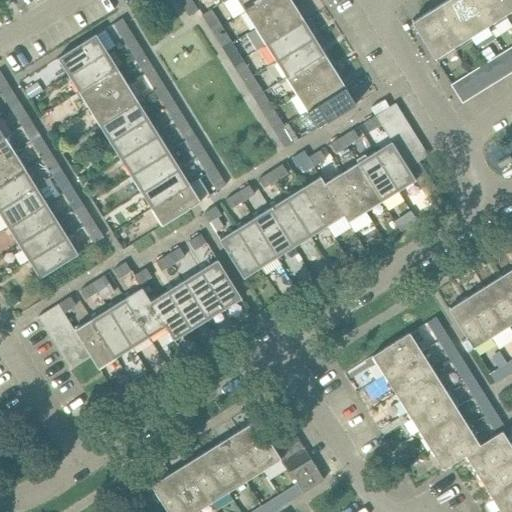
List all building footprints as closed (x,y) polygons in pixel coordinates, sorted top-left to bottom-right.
[(188,16),(197,11),(190,0),(187,0),(180,4),(188,16)] [(226,0),(222,3),(232,19),(243,12),(262,0),(226,0)] [(262,0),(243,12),(254,29),(293,4),(290,0),(262,0)] [(447,0),(443,0),(429,9),(455,50),(473,39),(447,0)] [(471,0),(447,0),(473,39),(478,48),(495,37),(490,29),(471,0)] [(495,0),(471,0),(490,29),(507,18),(495,0)] [(511,0),(495,0),(507,18),(511,14),(511,0)] [(254,29),(264,45),(303,21),(293,4),(254,29)] [(436,62),(455,50),(429,9),(410,21),(436,62)] [(201,15),(209,28),(218,22),(210,10),(201,15)] [(129,31),(121,18),(112,24),(120,36),(129,31)] [(264,45),(274,62),(314,37),(303,21),(264,45)] [(95,34),(56,58),(67,76),(106,51),(114,46),(104,30),(96,35),(95,34)] [(214,36),(222,49),(231,43),(223,31),(214,36)] [(274,62),(285,79),(324,54),(314,37),(274,62)] [(142,52),(135,40),(126,45),(133,57),(142,52)] [(222,49),(229,61),(238,55),(231,43),(222,49)] [(489,47),(481,52),(487,61),(495,56),(489,47)] [(508,74),(511,72),(511,59),(506,50),(497,56),(508,74)] [(117,68),(106,51),(67,76),(77,92),(117,68)] [(141,70),(150,64),(142,52),(133,57),(141,70)] [(285,79),(295,95),(335,70),(324,54),(285,79)] [(508,74),(497,56),(487,62),(499,80),(508,74)] [(489,86),(499,80),(487,62),(478,68),(489,86)] [(235,70),(242,82),(251,76),(244,64),(235,70)] [(77,92),(88,109),(127,84),(117,68),(77,92)] [(489,86),(478,68),(468,74),(480,92),(489,86)] [(295,95),(306,112),(345,87),(335,70),(295,95)] [(146,78),(154,91),(163,85),(155,73),(146,78)] [(470,98),(480,92),(468,74),(459,79),(470,98)] [(242,82),(250,94),(259,89),(251,76),(242,82)] [(459,79),(450,85),(461,103),(470,98),(459,79)] [(29,99),(42,91),(37,82),(23,91),(29,99)] [(137,101),(127,84),(88,109),(98,126),(137,101)] [(162,103),(171,97),(163,85),(154,91),(162,103)] [(306,112),(297,118),(308,133),(316,128),(317,129),(356,104),(345,87),(306,112)] [(11,110),(20,104),(12,92),(3,98),(11,110)] [(256,103),(263,115),(272,110),(264,97),(256,103)] [(98,126),(109,142),(148,118),(137,101),(98,126)] [(380,125),(381,127),(402,114),(395,103),(363,123),(368,132),(380,125)] [(18,122),(27,117),(20,104),(11,110),(18,122)] [(184,118),(176,106),(167,112),(175,124),(184,118)] [(263,115),(271,127),(280,122),(272,110),(263,115)] [(381,127),(388,137),(408,124),(402,114),(381,127)] [(148,118),(109,142),(119,159),(158,134),(163,131),(159,126),(155,129),(148,118)] [(182,136),(191,131),(184,118),(175,124),(182,136)] [(394,147),(415,134),(408,124),(388,137),(391,141),(394,147)] [(31,143),(40,138),(33,125),(24,131),(31,143)] [(353,129),(341,137),(346,146),(358,138),(353,129)] [(276,136),(284,148),(293,143),(285,130),(276,136)] [(119,159),(129,176),(168,151),(158,134),(119,159)] [(394,147),(401,157),(421,144),(415,134),(394,147)] [(0,162),(15,153),(5,137),(0,139),(0,162)] [(341,137),(329,144),(334,153),(338,151),(342,156),(349,151),(346,146),(341,137)] [(39,155),(48,150),(40,138),(31,143),(39,155)] [(204,152),(197,139),(188,145),(195,157),(204,152)] [(391,141),(373,152),(398,192),(415,181),(408,168),(401,157),(394,147),(391,141)] [(408,168),(428,155),(421,144),(401,157),(408,168)] [(320,150),(307,158),(309,160),(313,167),(325,159),(320,150)] [(179,168),(168,151),(129,176),(140,192),(179,168)] [(309,160),(307,158),(303,151),(291,159),(296,167),(309,160)] [(203,170),(212,164),(204,152),(195,157),(203,170)] [(381,202),(398,192),(373,152),(357,163),(381,202)] [(0,185),(26,170),(15,153),(0,162),(0,185)] [(52,177),(61,171),(53,159),(44,164),(52,177)] [(357,163),(340,173),(365,212),(381,202),(357,163)] [(287,173),(281,164),(269,172),(275,181),(287,173)] [(140,192),(150,209),(189,184),(179,168),(140,192)] [(0,209),(36,187),(26,170),(0,185),(0,209)] [(59,189),(68,183),(61,171),(52,177),(59,189)] [(275,181),(269,172),(258,179),(263,188),(275,181)] [(216,191),(225,185),(217,173),(208,178),(216,191)] [(347,223),(365,212),(340,173),(324,183),(343,217),(347,223)] [(319,176),(302,187),(327,227),(343,217),(324,183),(319,176)] [(200,202),(189,184),(150,209),(161,226),(200,202)] [(254,194),(248,185),(236,193),(242,202),(254,194)] [(46,203),(36,187),(0,209),(0,216),(7,228),(46,203)] [(310,237),(327,227),(302,187),(285,198),(310,237)] [(73,210),(82,204),(74,192),(65,197),(73,210)] [(242,202),(236,193),(224,200),(230,209),(242,202)] [(285,198),(269,208),(293,247),(310,237),(285,198)] [(17,244),(57,220),(46,203),(7,228),(17,244)] [(80,222),(89,216),(82,204),(73,210),(80,222)] [(221,215),(215,206),(203,214),(208,222),(209,222),(217,217),(221,215)] [(277,258),(293,247),(269,208),(252,218),(277,258)] [(411,211),(406,214),(413,224),(418,221),(414,216),(411,211)] [(224,227),(217,217),(209,222),(216,232),(224,227)] [(252,218),(235,229),(260,268),(277,258),(252,218)] [(67,237),(57,220),(17,244),(28,261),(67,237)] [(93,243),(102,238),(94,225),(85,231),(93,243)] [(243,279),(260,268),(235,229),(218,240),(243,279)] [(206,243),(200,234),(188,242),(194,251),(206,243)] [(28,261),(39,279),(78,254),(67,237),(28,261)] [(184,256),(179,247),(167,255),(172,264),(184,256)] [(172,264),(167,255),(155,262),(160,271),(172,264)] [(200,270),(224,310),(241,299),(217,259),(200,270)] [(118,279),(130,271),(125,262),(113,270),(118,279)] [(511,267),(500,275),(511,294),(511,267)] [(151,277),(145,268),(133,276),(139,285),(151,277)] [(183,281),(207,320),(224,310),(200,270),(183,281)] [(511,324),(511,294),(500,275),(482,286),(508,327),(511,324)] [(103,276),(91,283),(97,292),(109,285),(103,276)] [(166,291),(191,330),(207,320),(183,281),(166,291)] [(97,292),(91,283),(79,291),(85,300),(97,292)] [(508,327),(482,286),(465,297),(491,338),(508,327)] [(150,301),(141,288),(124,298),(148,338),(165,328),(150,301)] [(165,328),(173,341),(191,330),(166,291),(150,301),(165,328)] [(43,329),(64,315),(63,313),(75,306),(70,297),(36,317),(43,329)] [(491,338),(465,297),(447,309),(473,349),(491,338)] [(107,309),(132,348),(148,338),(124,298),(107,309)] [(132,348),(107,309),(91,319),(115,359),(132,348)] [(50,339),(71,326),(64,315),(43,329),(50,339)] [(435,337),(444,332),(435,317),(426,323),(435,337)] [(115,359),(91,319),(73,330),(77,336),(83,346),(90,357),(98,369),(115,359)] [(77,336),(73,330),(71,326),(50,339),(56,349),(77,336)] [(421,352),(409,332),(370,356),(382,376),(421,352)] [(56,349),(62,359),(83,346),(77,336),(56,349)] [(450,360),(459,355),(450,340),(441,346),(450,360)] [(90,357),(83,346),(62,359),(69,370),(90,357)] [(394,395),(433,371),(421,352),(382,376),(394,395)] [(452,364),(461,379),(470,373),(461,359),(452,364)] [(500,381),(511,373),(511,371),(507,364),(494,372),(500,381)] [(394,395),(405,413),(444,389),(433,371),(394,395)] [(470,393),(479,387),(470,373),(461,379),(470,393)] [(121,385),(111,391),(117,401),(128,395),(121,385)] [(405,413),(417,432),(456,408),(444,389),(405,413)] [(476,402),(484,416),(493,410),(484,396),(476,402)] [(429,451),(468,426),(456,408),(417,432),(429,451)] [(493,430),(502,425),(493,410),(484,416),(493,430)] [(284,416),(262,430),(269,441),(291,427),(284,416)] [(262,430),(255,419),(237,430),(263,471),(280,460),(275,452),(269,441),(262,430)] [(441,470),(450,465),(463,456),(480,445),(479,445),(468,426),(429,451),(441,470)] [(291,427),(269,441),(275,452),(297,438),(291,427)] [(237,430),(219,442),(244,482),(263,471),(237,430)] [(511,451),(511,447),(502,431),(479,445),(480,445),(463,456),(475,475),(511,451)] [(297,438),(275,452),(280,460),(282,462),(304,448),(297,438)] [(227,493),(244,482),(219,442),(202,453),(227,493)] [(288,473),(289,472),(310,459),(310,458),(304,448),(282,462),(288,473)] [(511,451),(475,475),(487,494),(511,477),(511,451)] [(202,453),(184,463),(210,504),(227,493),(202,453)] [(310,459),(289,472),(303,493),(323,480),(310,459)] [(184,463),(167,474),(190,511),(196,511),(210,504),(184,463)] [(166,511),(190,511),(167,474),(150,485),(166,511)] [(511,477),(487,494),(498,511),(511,503),(511,477)] [(278,496),(284,505),(297,497),(291,488),(278,496)] [(260,507),(262,511),(271,511),(279,507),(274,498),(260,507)] [(511,511),(511,503),(498,511),(511,511)]
